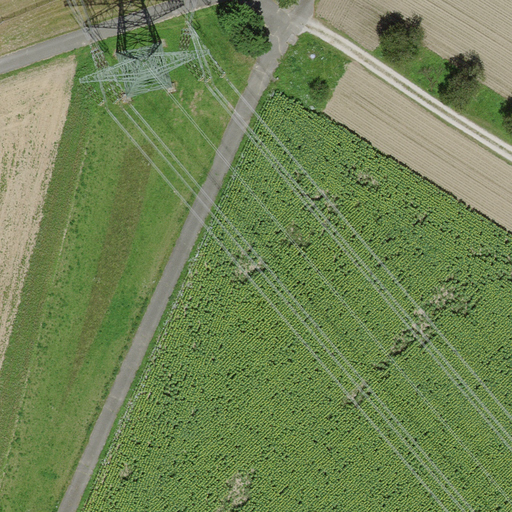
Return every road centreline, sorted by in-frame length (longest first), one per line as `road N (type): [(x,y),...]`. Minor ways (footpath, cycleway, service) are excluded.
road 1 (track): [(64,511),(255,89),(307,0)]
road 2 (track): [(261,0),(511,155)]
road 3 (track): [(205,0),(0,64)]
